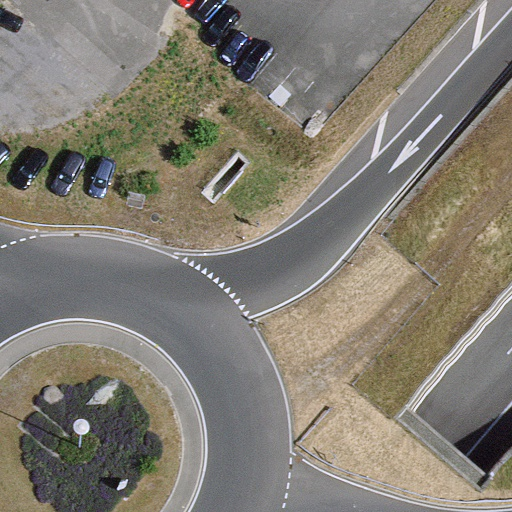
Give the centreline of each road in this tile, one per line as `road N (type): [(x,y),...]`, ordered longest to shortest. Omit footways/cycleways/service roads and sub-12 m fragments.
road 1 (motorway): [(511,37),(292,261),(244,289),(177,311)]
road 2 (motorway): [(511,200),(239,511)]
road 3 (unknown): [(80,0),(136,47),(143,76),(115,113),(85,130),(33,137)]
road 4 (motorway): [(375,511),(511,351)]
road 5 (primary): [(246,496),(251,444),(241,393),(215,347),(177,311)]
road 6 (primary): [(177,311),(123,287),(65,282),(0,302)]
